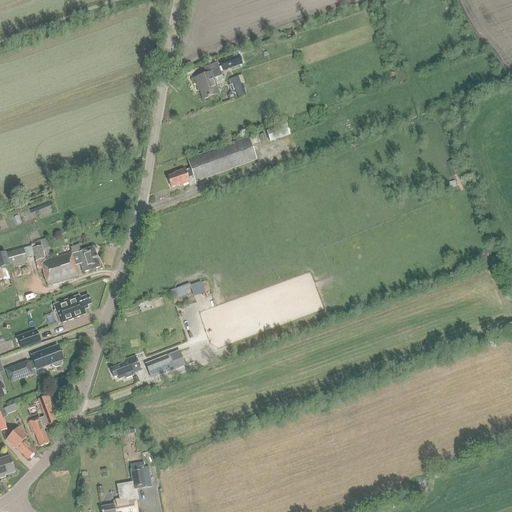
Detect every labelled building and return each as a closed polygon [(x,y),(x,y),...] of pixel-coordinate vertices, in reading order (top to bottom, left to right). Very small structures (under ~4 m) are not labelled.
[(242,65),(239,55),(219,62),(222,72),(242,65)] [(215,86),(222,84),(223,81),(218,65),(204,69),(206,76),(195,80),(198,89),(199,89),(203,101),(218,96),(215,86)] [(244,96),(237,77),(231,79),(238,98),(244,96)] [(288,136),(285,127),(266,133),(269,143),(288,136)] [(194,182),(211,176),(255,160),(247,138),(187,160),(190,169),(184,171),(184,170),(174,173),(174,175),(168,177),(171,188),(178,185),(179,186),(189,183),(187,179),(193,177),(194,182)] [(43,259),(44,259),(41,246),(32,249),(36,262),(43,259)] [(83,273),(100,268),(93,248),(80,252),(78,246),(71,248),(72,253),(41,262),(47,286),(79,276),(75,266),(80,264),(83,273)] [(0,269),(26,262),(23,249),(0,255),(0,269)] [(202,280),(172,290),(178,308),(208,298),(202,280)] [(87,306),(91,304),(88,296),(80,299),(79,296),(53,305),(60,324),(86,315),(84,310),(88,309),(87,306)] [(21,349),(40,342),(36,331),(17,338),(21,349)] [(61,363),(61,361),(62,360),(57,346),(31,356),(33,360),(27,363),(27,362),(6,370),(10,383),(32,374),(30,371),(36,368),(36,370),(51,364),(52,366),(54,367),(57,368),(59,367),(60,365),(61,363)] [(178,352),(146,364),(151,378),(184,366),(178,352)] [(119,363),(120,366),(110,370),(114,378),(117,377),(118,379),(125,377),(126,379),(133,376),(132,374),(140,371),(134,357),(119,363)] [(43,408),(46,417),(39,419),(39,418),(28,422),(33,434),(35,434),(39,447),(48,444),(43,428),(59,422),(52,403),(51,404),(48,396),(38,400),(41,408),(43,408)] [(15,405),(0,410),(0,431),(0,432),(7,429),(3,419),(6,417),(7,415),(17,411),(15,405)] [(27,436),(18,427),(10,436),(10,442),(21,454),(22,453),(28,458),(34,452),(28,446),(29,445),(25,441),(24,442),(22,440),(27,436)] [(135,433),(134,427),(123,429),(124,435),(135,433)] [(0,459),(0,477),(4,477),(4,475),(14,472),(9,457),(0,459)] [(129,470),(132,484),(133,490),(150,486),(147,467),(143,467),(142,462),(129,465),(130,470),(129,470)] [(133,490),(132,484),(123,486),(126,499),(112,502),(113,505),(100,507),(100,511),(137,511),(134,498),(135,498),(133,490)]
